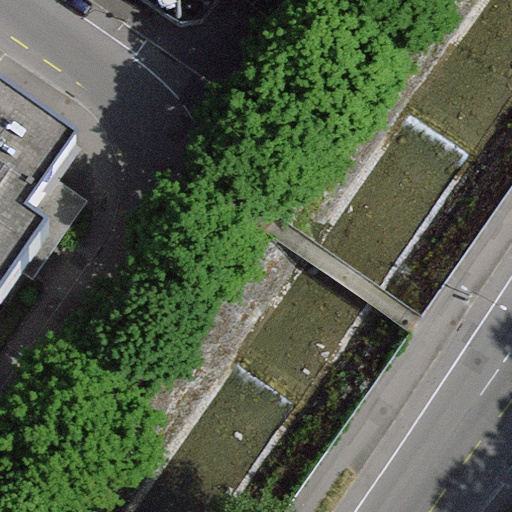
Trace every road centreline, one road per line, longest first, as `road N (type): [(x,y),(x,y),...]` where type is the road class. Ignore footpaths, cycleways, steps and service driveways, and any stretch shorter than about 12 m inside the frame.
road 1 (residential): [(183,176),(0,437)]
road 2 (residential): [(183,176),(145,102),(7,0)]
road 3 (tertiary): [(400,511),(511,350)]
